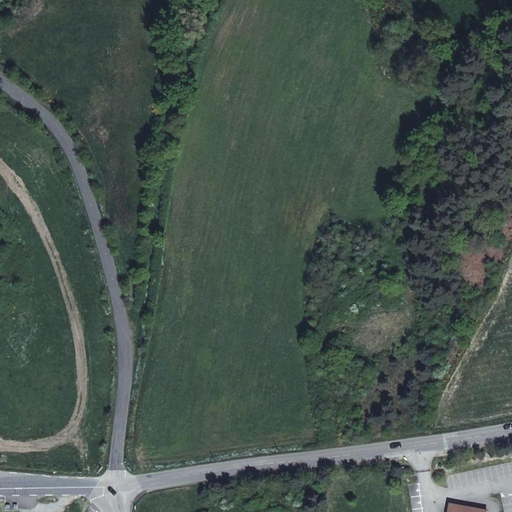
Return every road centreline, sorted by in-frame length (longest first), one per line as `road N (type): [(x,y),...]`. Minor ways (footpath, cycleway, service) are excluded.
road 1 (secondary): [(119,484),(121,317),(79,166),(56,123),(0,80)]
road 2 (tertiary): [(511,429),(119,484)]
road 3 (unknown): [(407,449),(428,492),(511,477)]
